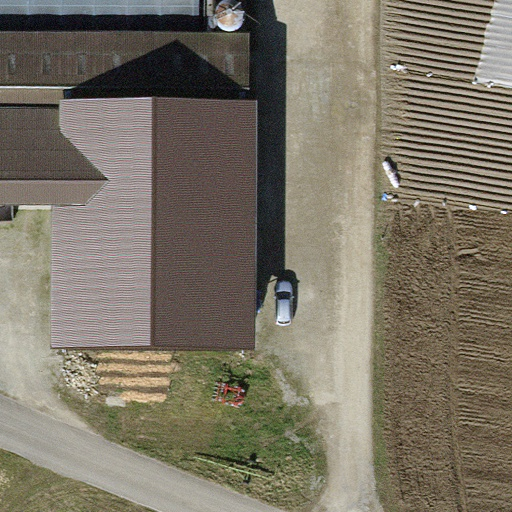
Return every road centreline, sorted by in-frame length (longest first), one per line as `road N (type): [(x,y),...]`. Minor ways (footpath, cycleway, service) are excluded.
road 1 (track): [(369,511),(377,0)]
road 2 (tertiary): [(223,511),(0,422)]
